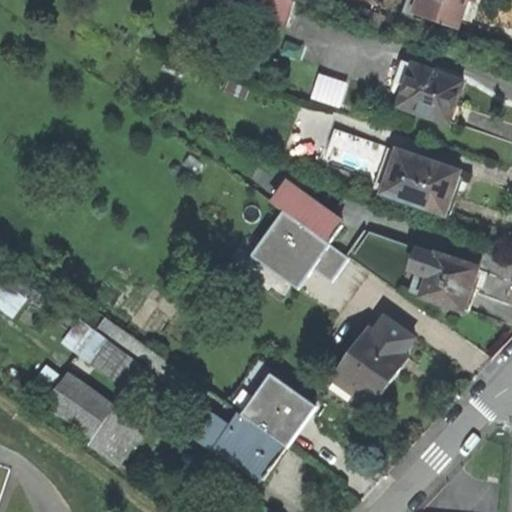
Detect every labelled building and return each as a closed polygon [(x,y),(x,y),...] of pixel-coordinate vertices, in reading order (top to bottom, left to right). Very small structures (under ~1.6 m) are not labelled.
[(219,0),(286,22),(293,0),(219,0)] [(420,0),(416,13),(458,28),(468,1),(473,2),(473,0),(420,0)] [(398,106),(447,124),(448,121),(454,123),(457,114),(461,105),(455,103),(462,81),(414,63),(413,66),(400,61),(393,81),(405,86),(398,106)] [(321,71),(313,97),(342,106),(351,81),(321,71)] [(369,172),(379,140),(337,128),(327,159),(369,172)] [(444,212),(449,214),(452,204),(456,195),(451,193),(459,171),(419,156),(418,158),(404,153),(389,194),(443,214),(444,212)] [(328,242),(340,224),(286,186),(274,205),(328,242)] [(463,308),(467,309),(470,299),(473,291),(469,289),(476,267),(436,253),(435,255),(361,228),(344,254),(392,289),(394,285),(462,310),(463,308)] [(6,282),(0,289),(0,305),(15,316),(28,298),(6,282)] [(106,316),(99,327),(152,361),(159,351),(106,316)] [(332,378),(370,406),(389,380),(407,356),(402,352),(412,338),(384,317),(373,332),(368,328),(332,378)] [(147,367),(93,329),(76,354),(130,392),(147,367)] [(254,363),(226,403),(241,414),(270,374),(254,363)] [(116,406),(67,372),(42,407),(92,441),(116,406)] [(270,374),(241,414),(284,446),(299,426),(313,405),(270,374)] [(275,464),(287,448),(285,447),(284,446),(241,414),(226,403),(225,402),(216,415),(227,423),(231,417),(235,420),(216,446),(263,480),(275,464)] [(315,407),(313,405),(299,426),(284,446),(285,447),(315,407)] [(147,427),(116,406),(92,441),(87,448),(117,469),(147,427)]
